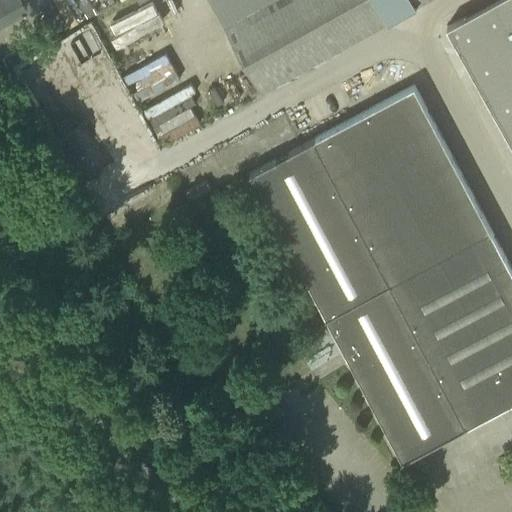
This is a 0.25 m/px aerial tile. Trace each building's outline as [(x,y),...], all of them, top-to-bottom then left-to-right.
[(22,0),(0,0),(0,26),(28,11),(22,0)] [(124,39),(169,18),(160,0),(153,0),(114,18),(124,39)] [(424,0),(271,0),(226,26),(262,90),(424,0)] [(511,0),(492,0),(447,25),(511,141),(511,0)] [(165,42),(119,63),(129,87),(135,85),(161,142),(200,124),(188,96),(197,92),(192,81),(165,93),(163,87),(181,79),(165,42)] [(511,400),(511,268),(415,86),(414,83),(250,172),(366,390),(402,458),(401,459),(402,460),(467,425),(511,400)] [(333,336),(280,364),(291,386),(345,358),(333,336)] [(285,412),(259,382),(244,395),(269,426),(285,412)]
